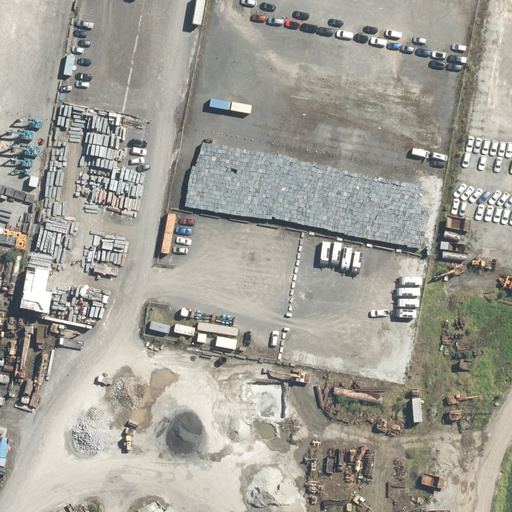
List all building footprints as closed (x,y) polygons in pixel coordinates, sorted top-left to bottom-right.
[(84,29),(74,27),(69,50),(79,52),(84,29)] [(213,36),(203,34),(198,59),(215,63),(219,45),(212,43),(213,36)] [(196,57),(187,55),(179,84),(188,87),(196,57)] [(83,180),(70,177),(67,188),(81,191),(83,180)] [(61,206),(42,202),(36,228),(55,232),(61,206)] [(43,297),(40,297),(42,276),(26,274),(22,307),(41,310),(43,297)] [(237,338),(217,336),(215,346),(236,349),(237,338)]
